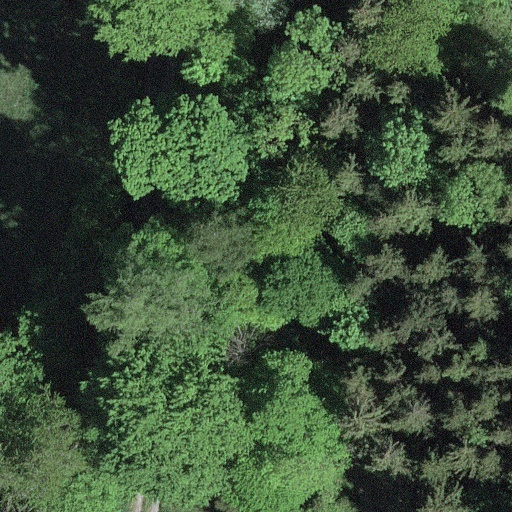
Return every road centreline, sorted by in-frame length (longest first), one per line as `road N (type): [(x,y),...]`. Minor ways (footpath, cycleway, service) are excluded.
road 1 (track): [(315,0),(290,109),(383,511)]
road 2 (track): [(176,0),(146,150),(164,384),(145,511)]
